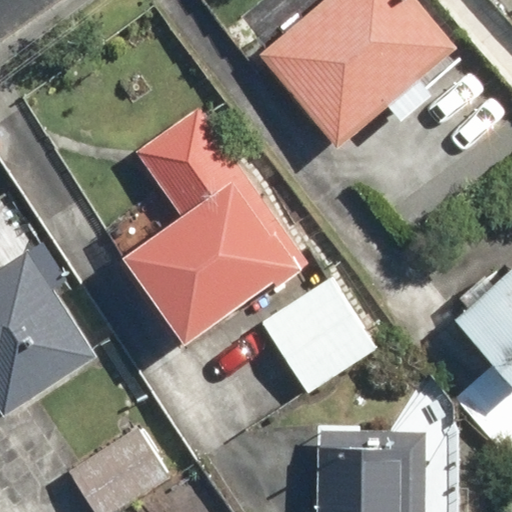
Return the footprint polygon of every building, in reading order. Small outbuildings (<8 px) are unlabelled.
[(464,49),(420,0),(328,0),(262,57),(344,150),(385,115),(399,131),(436,98),(424,84),(464,49)] [(307,261),(196,112),(137,157),(187,224),(131,265),(192,346),(307,261)] [(101,373),(30,253),(0,269),(0,427),(2,431),(101,373)] [(511,266),(458,314),(511,374),(511,266)] [(380,350),(335,277),(267,319),(312,392),(380,350)] [(511,442),(511,391),(491,367),(455,398),(501,452),(511,442)] [(116,511),(175,477),(144,426),(70,471),(94,511),(116,511)] [(427,511),(427,429),(320,430),(320,511),(427,511)]
